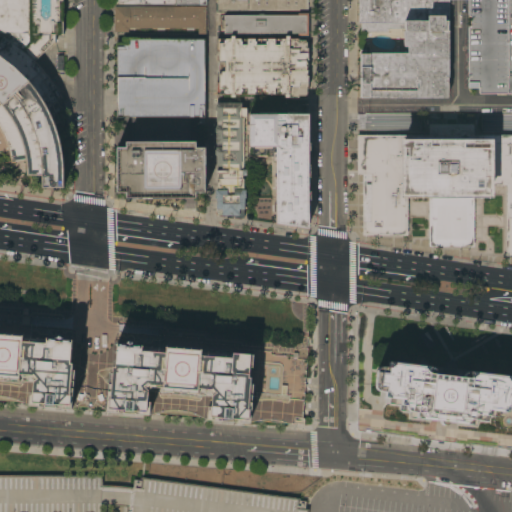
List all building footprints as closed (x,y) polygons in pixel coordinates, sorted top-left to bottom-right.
[(0,0),(0,163),(25,162),(27,175),(43,177),(45,187),(64,188),(64,175),(64,162),(62,153),(59,138),(54,125),(49,113),(41,99),(34,88),(25,78),(56,43),(57,37),(65,34),(64,0),(0,0)] [(308,0),(308,11),(218,11),(218,0),(308,0)] [(511,0),(511,94),(479,94),(479,89),(468,89),(469,27),(471,27),(471,16),(468,16),(468,0),(448,0),(448,77),(448,99),(360,98),(361,50),(366,50),(366,53),(407,54),(407,47),(403,47),(403,31),(405,31),(405,29),(388,29),(388,32),(361,32),(361,24),(358,24),(358,0),(511,0)] [(206,7),(206,34),(199,34),(199,28),(129,29),(129,32),(115,32),(115,30),(113,30),(113,25),(115,25),(115,15),(113,15),(113,11),(115,11),(115,7),(206,7)] [(256,16),(259,14),(263,14),(265,16),(298,16),(298,13),(308,13),(308,36),(298,36),(298,34),(224,34),(224,16),(256,16)] [(217,83),(219,83),(219,51),(217,51),(217,39),(231,39),(231,36),(235,36),(235,39),(285,39),(285,36),(290,36),(290,39),(299,39),(299,41),(306,41),(307,43),(307,48),(309,48),(308,89),(307,89),(307,97),(299,97),(299,98),(284,98),(285,95),(235,94),(235,98),(231,98),(231,95),(217,95),(217,83)] [(127,143),(127,150),(116,150),(116,192),(125,192),(125,198),(196,198),(196,193),(205,193),(205,149),(194,149),(194,143),(190,143),(190,118),(207,118),(207,41),(116,41),(116,119),(132,119),(132,143),(127,143)] [(242,103),(242,108),(247,108),(247,118),(243,118),(243,170),(247,170),(247,176),(242,176),(242,179),(244,179),(244,190),(246,190),(246,199),(244,199),(244,209),(244,219),(217,215),(216,134),(215,133),(215,128),(217,127),(217,112),(215,110),(215,107),(217,105),(216,103),(242,103)] [(308,229),(276,224),(276,147),(249,147),(249,134),(247,134),(247,125),(249,125),(249,115),(259,115),(259,113),(275,113),(275,115),(287,115),(287,113),(296,113),(296,115),(308,115),(308,229)] [(511,258),(506,258),(506,187),(492,187),(492,199),(474,199),(474,247),(429,247),(429,201),(407,201),(407,236),(363,236),(363,175),(357,175),(357,135),(429,135),(429,124),(474,124),(474,135),(511,135),(511,258)] [(105,410),(105,409),(92,408),(90,410),(88,408),(76,407),(73,409),(34,406),(30,406),(27,405),(22,402),(0,400),(0,260),(63,269),(63,274),(64,276),(65,278),(69,279),(72,279),(72,280),(108,281),(108,285),(115,285),(118,284),(120,278),(308,304),(308,347),(302,418),(296,418),(294,424),(257,421),(250,423),(213,420),(206,419),(201,416),(157,413),(156,414),(151,415),(109,412),(107,411),(105,410)] [(372,370),(379,372),(379,366),(426,371),(431,375),(430,381),(460,384),(461,379),(465,376),(511,381),(511,387),(511,414),(508,414),(507,421),(490,419),(487,424),(475,423),(475,428),(469,428),(469,433),(414,427),(407,421),(408,415),(398,414),(393,406),(375,404),(375,397),(371,397),(367,393),(366,388),(366,378),(368,373),(372,370)] [(308,511),(0,511),(0,478),(103,478),(102,487),(143,489),(144,480),(297,500),(296,510),(308,511)]
